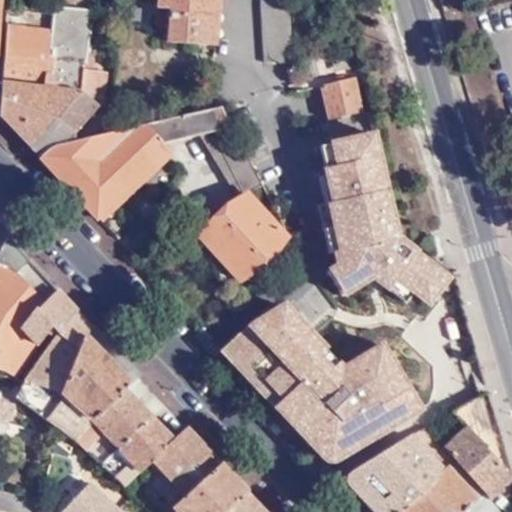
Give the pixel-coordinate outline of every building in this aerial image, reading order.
[(204,45),(208,0),(153,0),(153,8),(166,8),(163,42),(204,45)] [(259,0),(262,59),(290,58),(287,0),(259,0)] [(52,31),(89,37),(91,13),(54,7),(52,31)] [(0,87),(0,117),(40,157),(50,149),(55,146),(73,142),(73,134),(97,110),(102,111),(105,92),(101,91),(103,74),(92,73),(93,58),(86,57),(89,37),(52,31),(6,26),(0,87)] [(345,55),(330,59),(331,60),(335,73),(349,69),(345,55)] [(329,120),(363,113),(355,77),(321,85),(329,120)] [(40,157),(103,223),(174,156),(162,144),(199,134),(238,198),(262,185),(221,107),(73,142),(55,146),(50,149),(40,157)] [(479,133),(488,158),(498,155),(489,129),(479,133)] [(331,267),(347,292),(376,273),(390,288),(397,282),(431,308),(452,280),(390,233),(395,228),(372,132),(329,142),(334,166),(324,168),(345,256),(331,267)] [(288,238),(247,193),(198,238),(239,282),(288,238)] [(59,335),(77,311),(8,237),(0,250),(0,369),(16,374),(51,327),(57,334),(59,335)] [(223,350),(292,424),(393,365),(382,347),(346,369),(286,303),(223,350)] [(84,334),(86,336),(91,326),(77,311),(59,335),(57,334),(24,382),(59,394),(84,334)] [(75,441),(125,391),(123,389),(129,382),(86,336),(84,334),(59,394),(24,382),(15,397),(75,441)] [(331,465),(421,409),(393,365),(292,424),(331,465)] [(114,451),(149,416),(125,391),(75,441),(102,463),(114,451)] [(464,426),(511,477),(511,472),(488,392),(451,412),(464,426)] [(0,425),(5,428),(11,408),(0,404),(0,425)] [(142,469),(173,440),(149,416),(114,451),(102,463),(115,476),(124,486),(142,469)] [(489,500),(511,478),(511,477),(464,426),(440,448),(453,462),(489,500)] [(185,497),(220,464),(186,427),(173,440),(142,469),(152,479),(160,471),(185,497)] [(371,511),(401,511),(453,462),(440,448),(431,456),(412,436),(348,476),(347,479),(346,481),(346,484),(347,486),(371,511)] [(500,511),(489,500),(453,462),(401,511),(500,511)] [(224,511),(246,491),(220,464),(185,497),(172,508),(174,511),(173,511),(224,511)] [(111,511),(85,487),(60,511),(111,511)] [(265,511),(246,491),(224,511),(265,511)]
